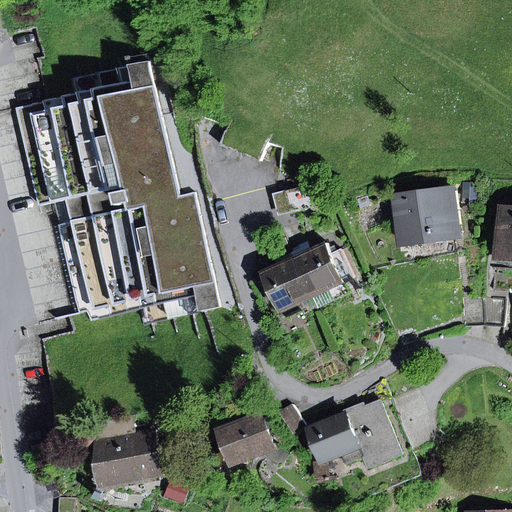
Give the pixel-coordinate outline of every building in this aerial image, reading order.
[(71,223),(61,226),(82,314),(90,312),(92,322),(142,310),(145,325),(222,308),(196,193),(182,197),(150,62),(73,79),(77,95),(28,107),(51,204),(65,201),(72,200),(77,221),(71,223)] [(28,107),(19,109),(42,206),(51,204),(28,107)] [(274,133),(234,117),(222,146),(263,162),(270,143),(274,133)] [(280,217),(294,213),(311,209),(305,187),(288,191),(274,195),(280,217)] [(454,233),(453,227),(462,226),(457,191),(440,193),(440,191),(426,193),(426,195),(400,199),(407,245),(422,243),(421,238),(454,233)] [(71,223),(77,221),(72,200),(65,201),(71,223)] [(422,243),(463,238),(462,226),(453,227),(454,233),(421,238),(422,243)] [(263,250),(268,262),(292,251),(286,239),(263,250)] [(315,296),(315,297),(347,282),(356,278),(343,250),(334,255),(329,244),(313,251),(311,246),(294,254),(297,260),(315,296)] [(283,311),(304,301),(315,296),(297,260),(294,254),(284,259),(286,265),(281,267),(266,274),(283,311)] [(284,259),(278,261),(281,267),(286,265),(284,259)] [(352,293),(347,282),(315,297),(320,308),(352,293)] [(464,299),(465,327),(486,326),(484,298),(464,299)] [(506,328),(507,299),(484,298),(486,326),(506,328)] [(304,301),(283,311),(286,318),(307,308),(304,301)] [(370,468),(404,455),(382,401),(312,430),(325,462),(344,455),(348,465),(366,458),(370,468)] [(281,413),(297,433),(308,425),(294,404),(281,413)] [(266,451),(276,446),(265,418),(225,433),(237,462),(266,451)] [(91,427),(80,438),(81,444),(86,452),(97,457),(97,456),(103,455),(101,443),(135,436),(132,419),(91,427)] [(103,455),(109,485),(160,475),(153,432),(135,436),(101,443),(103,455)] [(277,445),(276,446),(266,451),(283,464),(290,455),(277,445)] [(160,475),(109,485),(103,455),(97,456),(97,457),(103,486),(100,492),(106,494),(107,492),(162,481),(160,475)] [(336,475),(331,476),(329,461),(325,462),(320,464),(320,467),(322,481),(329,480),(337,479),(336,475)] [(185,502),(190,488),(179,484),(173,498),(185,502)] [(104,501),(106,494),(100,492),(98,499),(104,501)] [(60,511),(77,511),(78,498),(61,498),(60,511)]
